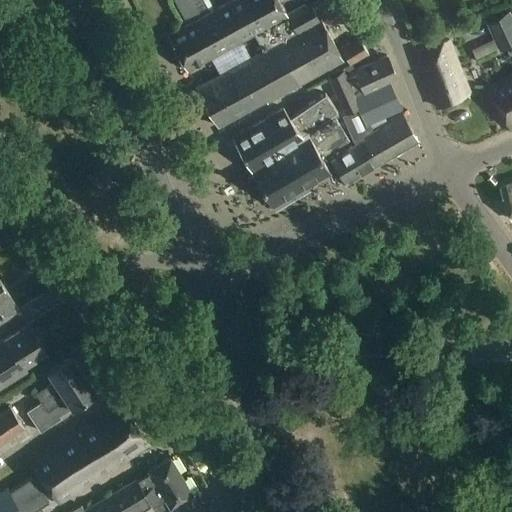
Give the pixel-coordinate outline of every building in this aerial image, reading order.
[(168,35),(169,35),(188,70),(210,58),(241,41),(253,35),(262,52),(294,35),(318,23),(321,21),(321,20),(320,18),(318,19),(310,4),(287,16),(278,0),(232,0),(214,10),(201,17),(187,25),(168,35)] [(172,0),(187,25),(201,17),(214,10),(208,0),(172,0)] [(342,10),(333,15),(339,25),(348,19),(342,10)] [(498,48),(499,50),(511,44),(511,19),(508,12),(486,22),(493,38),(498,48)] [(318,23),(294,35),(316,75),(342,60),(343,60),(321,21),(318,23)] [(219,126),(231,119),(265,101),(266,103),(316,75),(294,35),(262,52),(251,59),(220,76),(198,87),(196,88),(217,127),(219,126)] [(340,48),(349,63),(367,53),(358,38),(340,48)] [(475,59),(498,48),(493,38),(479,44),(470,49),(475,59)] [(416,53),(437,109),(469,96),(449,41),(416,53)] [(344,114),(348,112),(359,107),(367,124),(368,124),(370,128),(386,121),(385,116),(400,109),(388,82),(396,78),(386,56),(354,71),(354,72),(345,76),(343,72),(328,78),(344,114)] [(511,75),(486,89),(509,133),(511,131),(511,75)] [(238,133),(231,137),(247,164),(251,169),(257,165),(302,138),(300,135),(333,115),(336,113),(325,94),(287,117),(282,108),(281,106),(238,133)] [(332,161),(345,184),(416,141),(401,114),(381,126),(382,127),(362,139),(363,140),(347,150),(348,151),(332,161)] [(251,169),(249,170),(272,207),(330,172),(325,164),(320,157),(348,139),(333,115),(300,135),(302,138),(257,165),(251,169)] [(511,183),(501,187),(511,216),(511,183)] [(0,320),(17,310),(0,282),(0,320)] [(0,387),(26,371),(24,368),(46,355),(28,325),(5,340),(10,348),(0,354),(0,353),(0,387)] [(27,411),(27,412),(84,374),(73,356),(48,372),(54,382),(36,393),(41,401),(27,411)] [(84,374),(27,412),(40,431),(61,418),(59,416),(96,393),(84,374)] [(148,444),(122,404),(121,404),(122,405),(92,424),(88,419),(28,457),(40,476),(49,490),(57,503),(148,444)] [(0,415),(0,444),(25,428),(11,408),(0,415)] [(85,511),(81,505),(70,511),(145,511),(153,508),(155,511),(160,511),(163,510),(159,504),(165,500),(169,507),(170,509),(193,495),(171,457),(148,471),(150,474),(86,511),(85,511)] [(40,476),(9,496),(19,511),(33,511),(48,503),(42,495),(49,490),(40,476)]
